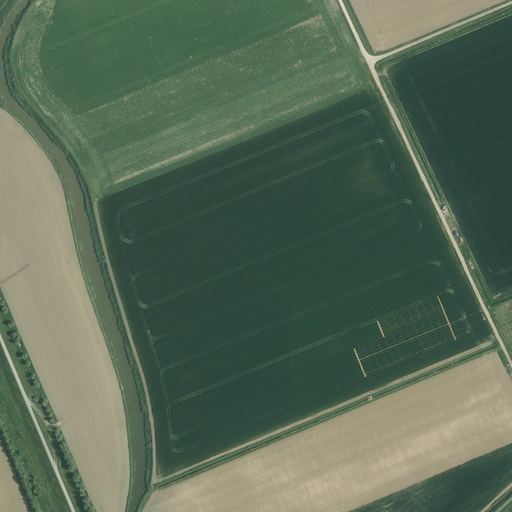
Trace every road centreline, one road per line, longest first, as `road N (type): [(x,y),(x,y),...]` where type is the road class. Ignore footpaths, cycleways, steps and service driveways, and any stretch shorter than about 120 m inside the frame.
road 1 (track): [(511,367),(374,74)]
road 2 (unclassified): [(73,511),(0,338)]
road 3 (unclassified): [(369,62),(511,3)]
